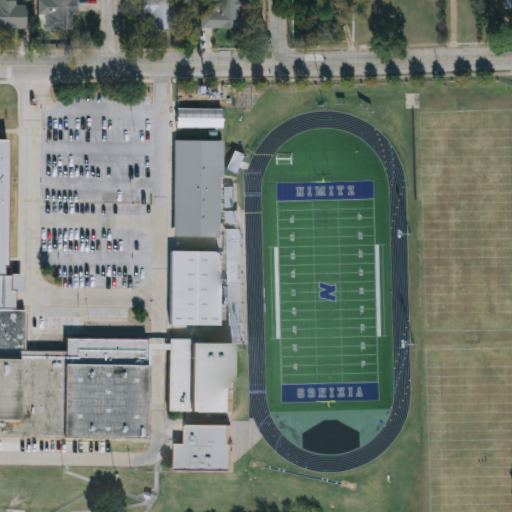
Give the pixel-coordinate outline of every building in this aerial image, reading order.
[(0,0),(16,0),(15,28),(0,27),(0,0)] [(40,30),(40,0),(70,0),(70,31),(40,30)] [(144,29),(144,0),(173,0),(173,29),(144,29)] [(220,11),(220,0),(243,0),(243,28),(201,28),(201,11),(220,11)] [(511,0),(503,0),(503,10),(511,9),(511,0)] [(152,100),(137,100),(137,134),(152,134),(152,100)] [(177,107),(222,107),(222,127),(177,126),(177,107)] [(174,137),(223,138),(222,235),(173,235),(174,137)] [(159,344),(167,344),(168,337),(204,337),(204,343),(234,344),(233,413),(193,412),(193,411),(167,411),(167,349),(159,349),(150,349),(149,437),(0,436),(0,138),(7,139),(6,273),(21,274),(21,292),(13,291),(13,308),(22,308),(22,352),(63,353),(64,338),(150,339),(150,344),(159,344)] [(228,169),(239,174),(246,156),(235,152),(228,169)] [(169,249),(221,249),(220,324),(168,324),(169,249)] [(231,469),(172,469),(172,441),(182,441),(182,422),(229,422),(229,442),(231,442),(231,469)]
